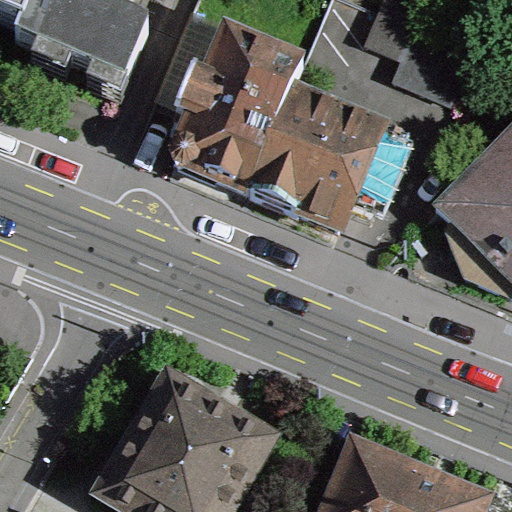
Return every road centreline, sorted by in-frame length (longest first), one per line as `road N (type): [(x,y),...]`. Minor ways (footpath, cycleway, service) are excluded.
road 1 (secondary): [(142,254),(511,401)]
road 2 (residential): [(142,254),(0,494)]
road 3 (secondary): [(0,194),(142,254)]
